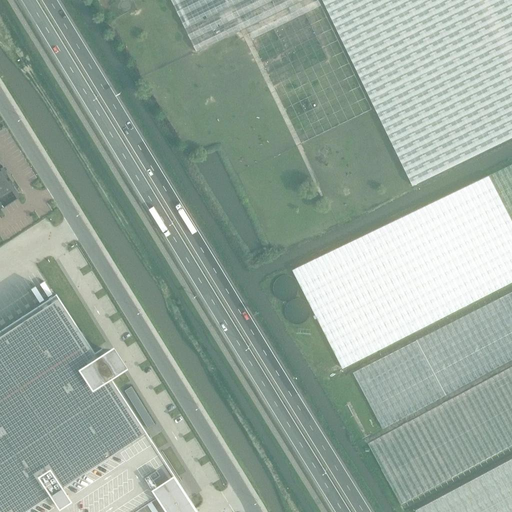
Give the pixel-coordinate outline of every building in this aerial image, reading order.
[(171,0),(196,52),(245,28),(251,39),(322,5),(319,0),(171,0)] [(511,0),(320,0),(329,18),(339,37),(376,110),(397,157),(412,187),(413,186),(431,178),(449,169),(467,161),(485,152),(504,144),(511,140),(511,0)] [(348,243),(297,267),(330,332),(347,365),(428,324),(511,281),(511,164),(488,176),(488,175),(482,178),(481,178),(407,214),(407,215),(348,243)] [(0,171),(0,205),(16,196),(0,171)] [(0,511),(124,511),(154,493),(166,511),(191,511),(203,504),(205,502),(206,499),(205,497),(201,490),(188,498),(187,497),(191,495),(181,480),(176,473),(184,468),(170,445),(158,452),(156,450),(168,442),(161,431),(149,439),(121,396),(134,388),(121,367),(108,376),(107,374),(114,369),(101,349),(93,354),(92,352),(106,343),(55,261),(51,257),(47,257),(36,264),(56,294),(0,330),(0,511)] [(511,291),(496,300),(419,340),(353,373),(383,429),(496,369),(511,359),(511,291)] [(511,367),(496,376),(432,409),(368,444),(400,505),(460,473),(496,454),(511,445),(511,367)] [(131,386),(124,391),(147,428),(154,424),(131,386)] [(511,511),(511,457),(415,511),(511,511)]
